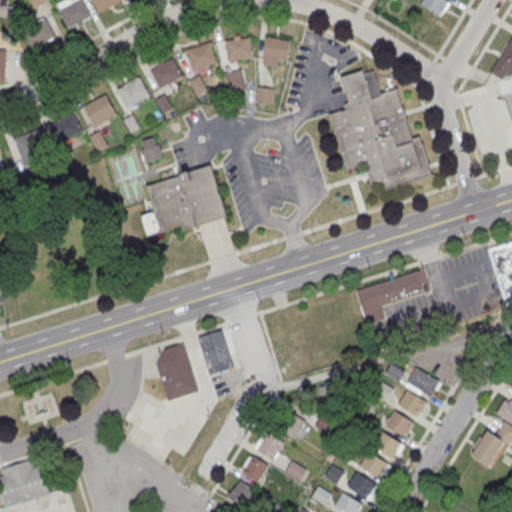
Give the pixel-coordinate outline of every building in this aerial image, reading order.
[(0,0),(0,4),(1,5),(0,9),(0,15),(10,17),(11,7),(3,6),(3,0),(0,0)] [(30,0),(34,8),(48,0),(30,0)] [(59,11),(79,0),(81,0),(91,17),(68,29),(59,11)] [(92,0),(121,0),(98,12),(92,0)] [(423,0),(445,0),(449,2),(439,17),(420,5),(423,0)] [(24,31),(34,50),(57,38),(46,18),(24,31)] [(511,35),(491,71),(504,79),(509,70),(511,72),(511,35)] [(279,65),(279,60),(290,59),(288,38),(263,41),(266,67),(279,65)] [(225,42),(250,39),(253,59),(228,62),(225,42)] [(186,52),(210,44),(217,63),(193,72),(186,52)] [(150,71),(173,59),(182,77),(160,89),(150,71)] [(332,116),(347,111),(346,106),(353,103),(345,78),(366,71),(367,74),(375,72),(383,96),(399,90),(415,139),(422,137),(434,174),(388,189),(386,182),(373,186),(368,172),(366,164),(349,169),(332,116)] [(117,91),(140,79),(149,97),(127,108),(117,91)] [(85,110),(107,98),(117,116),(95,128),(85,110)] [(51,125),(73,114),(82,131),(60,143),(51,125)] [(14,138),(24,167),(35,163),(32,155),(46,150),(38,129),(14,138)] [(91,137),(98,150),(106,146),(99,133),(91,137)] [(143,150),(146,149),(144,141),(155,138),(158,145),(160,144),(164,159),(148,164),(143,150)] [(150,186),(214,166),(230,216),(185,230),(183,225),(164,231),(150,186)] [(511,239),(487,247),(504,300),(511,287),(511,239)] [(359,291),(425,270),(431,290),(383,306),(387,318),(370,323),(359,291)] [(223,329),(200,335),(211,374),(234,368),(223,329)] [(163,348),(166,359),(157,361),(168,400),(199,391),(184,342),(163,348)] [(405,370),(392,362),(386,372),(399,381),(405,370)] [(416,366),(439,379),(431,395),(407,381),(416,366)] [(394,387),(382,380),(373,392),(386,401),(394,387)] [(407,388),(428,401),(418,415),(398,402),(407,388)] [(511,398),(511,423),(495,412),(506,395),(511,398)] [(273,425),(283,407),(305,420),(294,438),(273,425)] [(414,420),(395,409),(385,424),(405,436),(414,420)] [(315,425),(323,412),(337,420),(328,434),(315,425)] [(503,419),(511,425),(511,442),(505,454),(500,450),(491,466),(472,454),(487,429),(494,434),(503,419)] [(392,456),(401,441),(379,430),(371,443),(392,456)] [(273,458),(284,441),(267,432),(257,448),(273,458)] [(379,477),(389,463),(368,451),(359,464),(379,477)] [(258,482),(268,464),(253,454),(242,472),(258,482)] [(6,507),(0,487),(0,470),(40,458),(51,493),(6,507)] [(306,468),(292,459),(285,470),(299,480),(306,468)] [(332,462),(345,470),(337,484),(323,475),(332,462)] [(356,470),(377,483),(368,499),(346,485),(356,470)] [(254,487),(241,479),(228,497),(243,506),(254,487)] [(318,484),(333,493),(324,505),(311,496),(318,484)] [(343,491),(363,503),(357,511),(344,511),(334,505),(343,491)]
